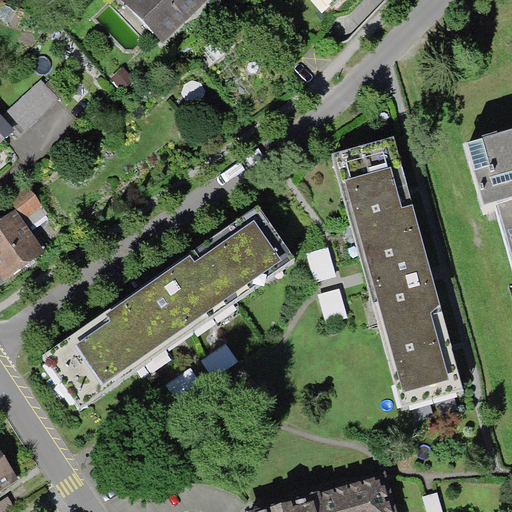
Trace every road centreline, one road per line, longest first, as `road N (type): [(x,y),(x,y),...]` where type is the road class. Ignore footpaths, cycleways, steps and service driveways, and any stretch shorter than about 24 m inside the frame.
road 1 (residential): [(0,339),(309,124),(433,0)]
road 2 (residential): [(87,511),(0,380)]
